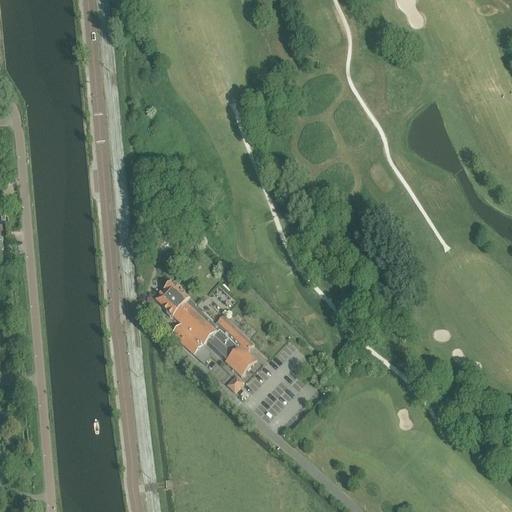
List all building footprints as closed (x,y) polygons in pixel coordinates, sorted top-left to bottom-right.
[(156,303),(166,313),(167,314),(167,317),(170,320),(173,319),(190,301),(173,285),(164,293),(165,294),(156,303)] [(172,337),(194,358),(198,354),(206,345),(202,341),(217,326),(190,301),(173,319),(182,327),(172,337)] [(248,354),(255,348),(224,318),(217,326),(202,341),(206,345),(226,364),(242,379),(257,363),(248,354)] [(194,358),(200,363),(203,360),(203,359),(208,354),(204,350),(198,355),(198,354),(194,358)] [(244,386),(239,382),(236,379),(228,388),(235,395),(244,386)]
